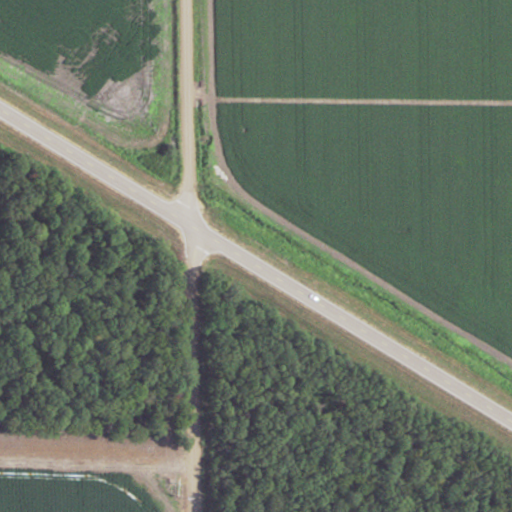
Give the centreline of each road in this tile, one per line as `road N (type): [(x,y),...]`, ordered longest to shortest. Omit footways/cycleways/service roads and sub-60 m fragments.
road 1 (primary): [(511,425),(0,109)]
road 2 (residential): [(193,511),(175,0)]
